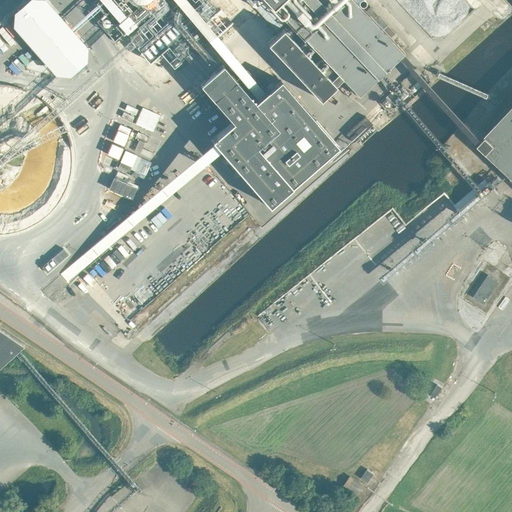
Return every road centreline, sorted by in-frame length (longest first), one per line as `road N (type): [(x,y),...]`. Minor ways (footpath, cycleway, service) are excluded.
road 1 (unknown): [(78,506),(185,398),(279,341),(392,317),(486,339),(511,337)]
road 2 (unclassified): [(270,494),(0,312)]
road 3 (unknown): [(118,57),(118,86),(78,209),(41,263),(0,262)]
